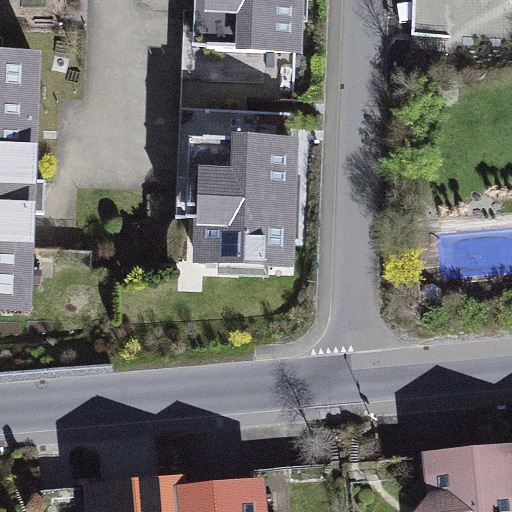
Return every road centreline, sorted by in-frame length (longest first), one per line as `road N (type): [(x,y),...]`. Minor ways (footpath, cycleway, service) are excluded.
road 1 (residential): [(357,380),(367,0)]
road 2 (tertiary): [(357,380),(0,409)]
road 3 (unknown): [(121,0),(129,187)]
road 4 (tertiary): [(511,365),(357,380)]
